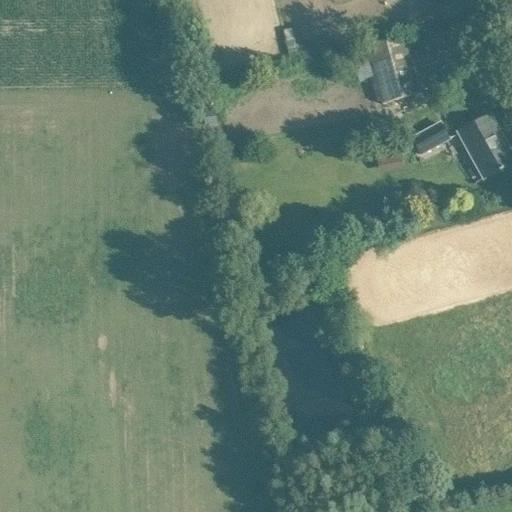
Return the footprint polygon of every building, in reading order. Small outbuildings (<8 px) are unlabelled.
[(395,34),(384,0),(352,0),(366,43),(395,34)] [(360,82),(375,78),(383,105),(421,94),(404,37),(352,52),(360,82)] [(457,136),(484,180),(511,163),(498,142),(503,138),(489,115),(457,136)] [(450,142),(441,127),(414,142),(422,158),(450,142)] [(411,135),(388,139),(389,149),(413,145),(411,135)] [(390,156),(377,158),(379,172),(391,171),(390,156)]
